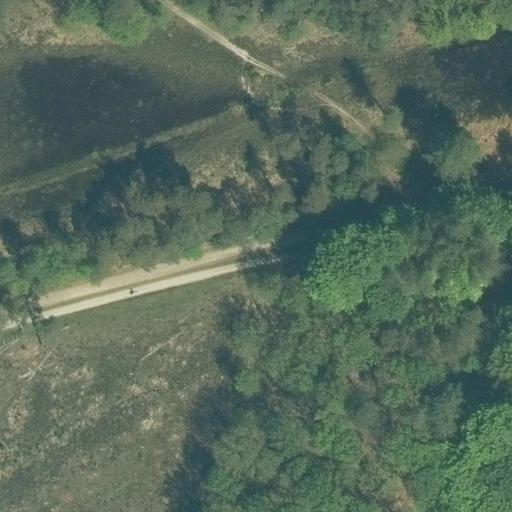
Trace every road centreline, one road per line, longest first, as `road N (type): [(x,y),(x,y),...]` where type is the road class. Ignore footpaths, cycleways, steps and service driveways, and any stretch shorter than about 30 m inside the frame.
road 1 (track): [(0,311),(469,198)]
road 2 (track): [(469,198),(160,0)]
road 3 (track): [(509,259),(440,511)]
